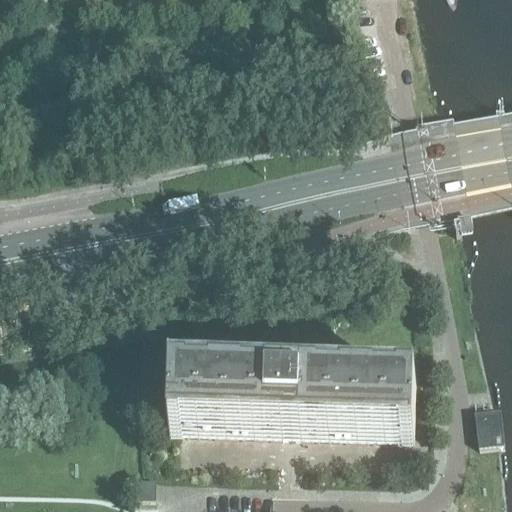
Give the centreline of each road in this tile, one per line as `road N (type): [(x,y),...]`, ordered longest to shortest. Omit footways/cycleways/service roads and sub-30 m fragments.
road 1 (secondary): [(0,279),(511,174)]
road 2 (secondary): [(511,146),(0,247)]
road 3 (residential): [(419,511),(442,505),(462,475),(463,384),(386,31)]
